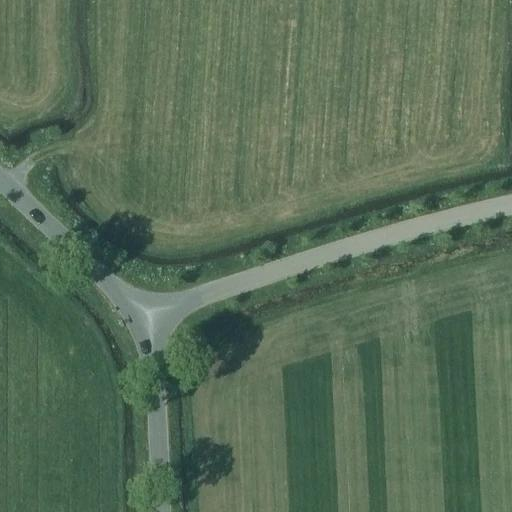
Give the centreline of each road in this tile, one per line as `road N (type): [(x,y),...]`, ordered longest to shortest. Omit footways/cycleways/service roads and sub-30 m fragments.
road 1 (tertiary): [(140,324),(373,241),(511,206)]
road 2 (tertiary): [(140,324),(0,182)]
road 3 (tertiary): [(159,511),(155,394),(140,324)]
